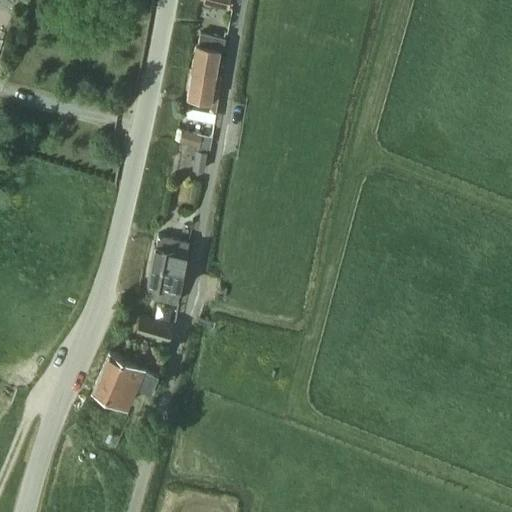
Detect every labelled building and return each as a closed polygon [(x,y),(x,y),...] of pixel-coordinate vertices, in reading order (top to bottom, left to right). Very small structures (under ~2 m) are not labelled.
[(191,70),(215,74),(219,51),(222,51),(224,37),(200,33),(198,44),(196,44),(191,70)] [(188,106),(186,117),(215,121),(216,111),(215,111),(221,75),(215,74),(191,70),(187,96),(190,96),(188,106)] [(179,141),(179,142),(199,146),(202,133),(182,130),(179,141)] [(196,149),(193,168),(202,169),(203,169),(204,169),(207,151),(207,150),(196,149)] [(154,246),(150,264),(183,271),(187,252),(189,241),(158,235),(156,246),(154,246)] [(149,283),(146,295),(177,301),(183,271),(150,264),(147,283),(149,283)] [(137,335),(168,341),(171,321),(140,316),(137,335)] [(108,350),(92,389),(93,389),(127,404),(136,384),(150,390),(167,352),(143,341),(134,361),(128,358),(109,351),(108,350)]
